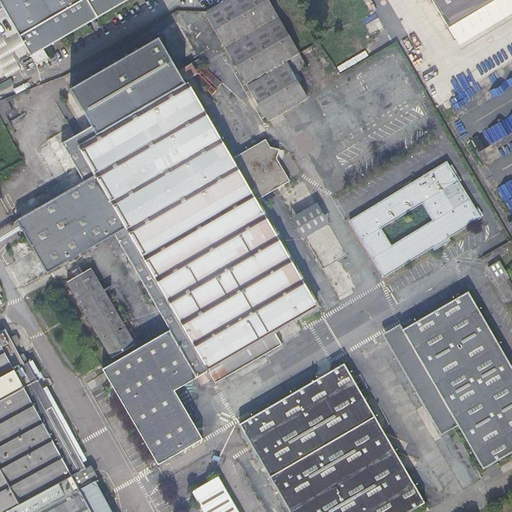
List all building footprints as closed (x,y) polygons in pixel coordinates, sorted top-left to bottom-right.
[(0,0),(0,2),(35,66),(47,60),(41,50),(129,0),(0,0)] [(224,0),(205,12),(244,78),(246,83),(284,61),(298,54),(294,47),(297,46),(303,42),(279,0),(224,0)] [(491,0),(425,0),(442,28),(491,0)] [(376,14),(365,21),(371,31),(382,25),(376,14)] [(84,182),(18,221),(51,276),(115,236),(171,330),(105,367),(159,463),(203,439),(175,389),(209,370),(216,382),(284,345),(276,332),(319,307),(257,203),(290,185),(279,164),(279,152),(270,148),(264,139),(231,159),(158,36),(70,87),(91,125),(61,142),(84,182)] [(292,74),(305,67),(298,54),(284,61),(292,74)] [(359,175),(438,134),(396,54),(317,95),(359,175)] [(267,118),(281,110),(304,97),(292,74),(284,61),(246,83),(267,118)] [(337,65),(340,72),(348,69),(345,62),(337,65)] [(272,127),(286,118),(281,110),(267,118),(272,127)] [(491,160),(511,147),(511,116),(509,118),(511,123),(511,133),(506,136),(484,148),(491,160)] [(328,157),(334,172),(347,168),(342,152),(330,156),(331,156),(328,157)] [(481,218),(449,162),(351,218),(383,275),(481,218)] [(511,181),(501,188),(511,204),(511,181)] [(302,231),(311,225),(305,214),(296,220),(302,231)] [(511,307),(511,276),(508,279),(500,266),(497,267),(488,272),(511,309),(511,307)] [(134,345),(91,273),(69,286),(112,358),(134,345)] [(453,418),(484,474),(511,457),(511,368),(469,296),(405,335),(401,328),(384,337),(438,428),(453,418)] [(0,511),(93,511),(73,474),(69,476),(9,364),(14,361),(0,335),(0,511)] [(239,428),(289,511),(416,511),(428,506),(345,366),(239,428)] [(196,410),(211,401),(209,396),(193,405),(196,410)] [(192,491),(196,499),(223,486),(218,476),(192,491)] [(237,511),(223,486),(196,499),(203,511),(237,511)]
